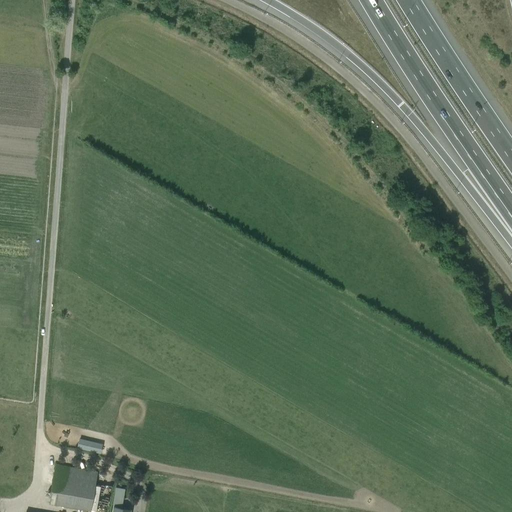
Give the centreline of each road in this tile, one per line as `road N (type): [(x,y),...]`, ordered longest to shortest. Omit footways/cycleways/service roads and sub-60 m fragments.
road 1 (unclassified): [(38,449),(71,0)]
road 2 (motorway): [(266,0),(363,66),(511,241)]
road 3 (motorway): [(371,0),(511,211)]
road 4 (motorway): [(511,157),(408,0)]
